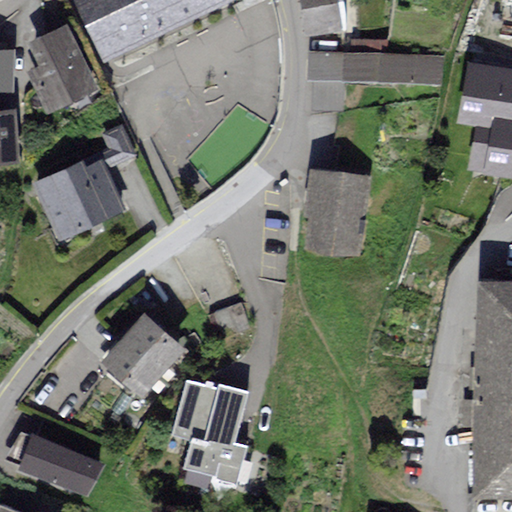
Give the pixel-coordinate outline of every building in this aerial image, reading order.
[(211,0),(87,0),(110,48),(211,0)] [(334,0),(300,0),(305,30),(338,25),(334,0)] [(63,22),(15,47),(49,110),(96,85),(63,22)] [(13,47),(0,46),(0,86),(14,86),(13,47)] [(344,78),(379,79),(380,53),(311,50),(310,77),(315,77),(314,106),(343,108),(344,78)] [(442,56),(380,53),(379,79),(441,82),(442,56)] [(511,69),(473,63),(463,119),(480,122),(495,125),(496,118),(511,120),(511,69)] [(0,158),(15,157),(11,105),(0,105),(0,158)] [(511,120),(496,118),(495,125),(480,122),(472,165),(511,172),(511,120)] [(113,151),(101,157),(106,167),(134,153),(121,125),(104,133),(113,151)] [(126,207),(106,167),(101,157),(85,164),(82,157),(35,180),(63,237),(126,207)] [(368,169),(310,163),(301,243),(359,250),(361,234),(368,169)] [(511,495),(511,283),(481,283),(478,495),(511,495)] [(248,326),(241,305),(215,314),(223,335),(248,326)] [(183,348),(147,315),(107,359),(143,392),(183,348)] [(244,389),(186,374),(171,432),(188,437),(180,467),(237,482),(249,440),(232,436),(244,389)] [(88,491),(99,462),(36,437),(25,466),(88,491)] [(32,511),(0,500),(0,511),(32,511)]
